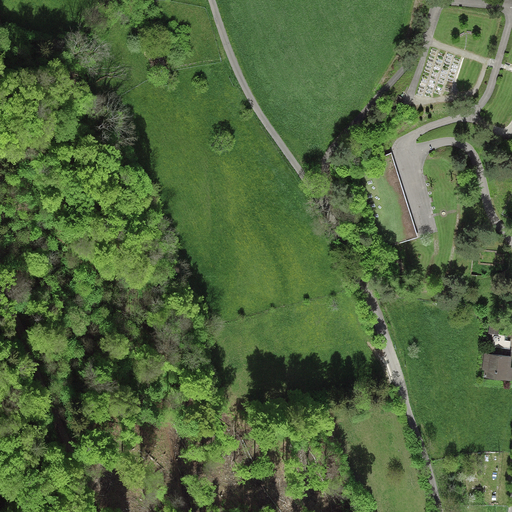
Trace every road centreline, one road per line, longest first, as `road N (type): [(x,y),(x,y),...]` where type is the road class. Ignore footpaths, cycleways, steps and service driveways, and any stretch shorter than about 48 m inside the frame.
road 1 (unclassified): [(212,0),(248,93),(364,285),(439,511)]
road 2 (track): [(95,511),(24,336),(0,298)]
